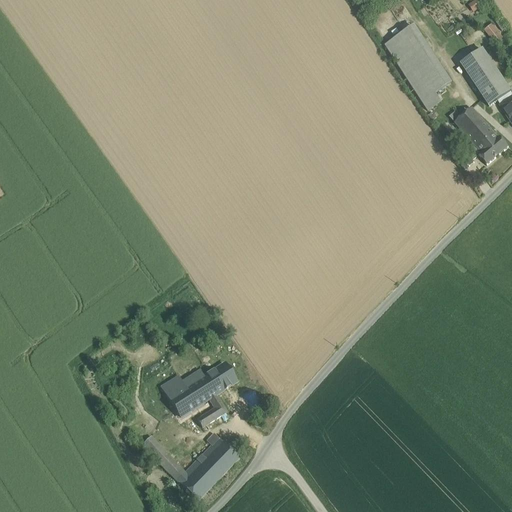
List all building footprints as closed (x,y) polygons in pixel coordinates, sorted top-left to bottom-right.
[(480,8),(477,2),(470,6),(474,12),(480,8)] [(501,40),(492,27),(486,32),(495,44),(501,40)] [(388,46),(424,102),(432,97),(432,98),(451,85),(414,28),(388,46)] [(498,102),(500,107),(511,99),(511,95),(483,51),(461,66),(489,108),(498,102)] [(424,102),(422,103),(428,112),(437,106),(432,98),(432,97),(424,102)] [(511,99),(500,107),(511,124),(511,99)] [(472,110),(462,118),(455,124),(473,145),(490,130),(472,110)] [(450,118),(455,124),(462,118),(456,112),(450,118)] [(498,140),(490,130),(473,145),(481,154),(478,156),(479,157),(487,166),(508,148),(500,138),(498,140)] [(464,153),(466,154),(473,162),(479,157),(478,156),(481,154),(473,145),(464,153)] [(474,163),(473,162),(466,154),(457,162),(465,171),(474,163)] [(205,379),(204,379),(215,396),(216,396),(239,381),(228,364),(205,379)] [(201,373),(191,379),(195,385),(204,379),(205,379),(201,373)] [(195,385),(186,391),(182,385),(179,381),(163,391),(181,418),(208,401),(215,396),(204,379),(195,385)] [(191,379),(182,385),(186,391),(195,385),(191,379)] [(227,413),(216,396),(215,396),(208,401),(214,409),(203,416),(203,417),(197,421),(202,429),(227,413)] [(185,474),(134,420),(126,429),(177,483),(185,474)] [(214,435),(207,442),(212,447),(219,440),(214,435)] [(185,474),(177,483),(198,503),(239,460),(219,440),(212,447),(185,474)]
